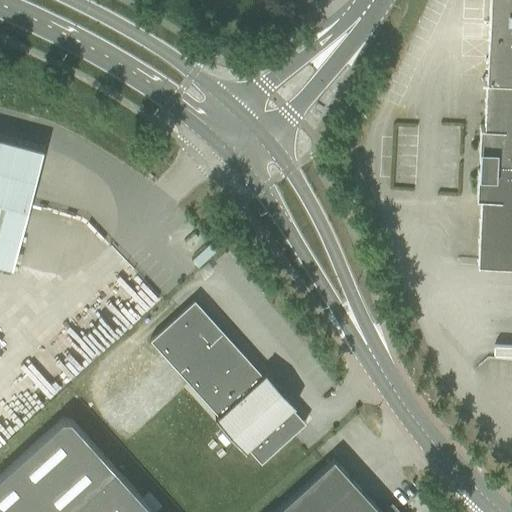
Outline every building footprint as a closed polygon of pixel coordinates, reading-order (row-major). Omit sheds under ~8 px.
[(511,0),(463,0),(460,77),(486,78),(481,78),(481,80),(485,80),(483,124),(480,124),(478,151),(483,151),(482,168),(477,168),(476,195),(480,195),(477,261),(511,262),(511,0)] [(43,147),(0,136),(0,261),(12,265),(23,223),(29,199),(35,176),(43,147)] [(262,373),(194,298),(177,313),(150,338),(218,413),(214,416),(245,450),(248,447),(261,461),(288,437),(305,421),(292,406),(295,404),(265,370),(262,373)] [(65,414),(25,451),(0,473),(0,511),(67,511),(115,469),(65,414)] [(382,510),(333,457),(325,465),(272,511),(400,511),(391,502),(382,510)] [(154,511),(115,469),(67,511),(154,511)]
